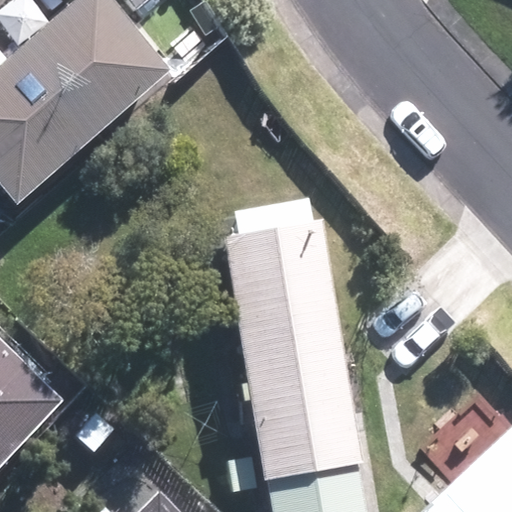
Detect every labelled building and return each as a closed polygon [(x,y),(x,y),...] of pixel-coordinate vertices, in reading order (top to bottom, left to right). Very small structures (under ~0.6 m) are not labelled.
[(111,0),(69,0),(5,59),(0,53),(0,193),(16,212),(174,68),(111,0)] [(123,0),(135,13),(149,0),(123,0)] [(368,511),(321,216),(308,218),(306,205),(235,217),(238,236),(228,237),(272,511),(368,511)] [(0,456),(57,399),(0,342),(0,456)] [(126,433),(94,403),(60,438),(92,469),(126,433)] [(511,511),(511,428),(424,511),(511,511)] [(261,500),(252,444),(216,450),(224,505),(261,500)] [(178,511),(158,491),(136,511),(111,511),(104,504),(96,511),(178,511)]
